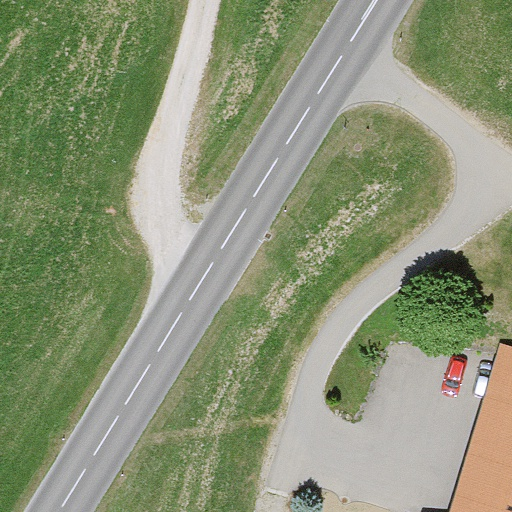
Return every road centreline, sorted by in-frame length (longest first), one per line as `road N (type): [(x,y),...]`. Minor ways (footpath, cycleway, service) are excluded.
road 1 (track): [(271,511),(274,478),(310,382),(352,309),(459,220),(496,165),(343,50)]
road 2 (secondary): [(375,0),(192,287)]
road 3 (residential): [(192,287),(159,214),(156,185),(204,0)]
road 4 (secondary): [(192,287),(54,511)]
